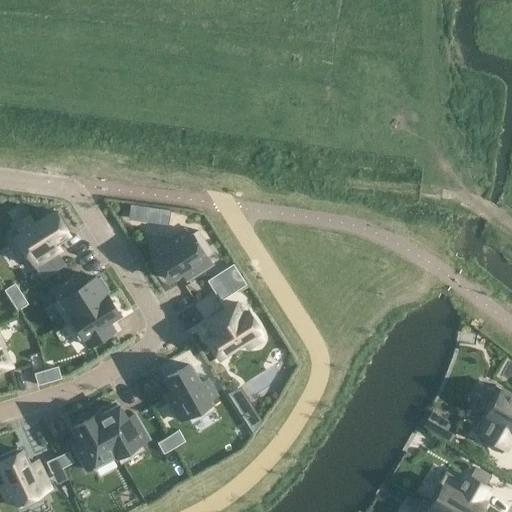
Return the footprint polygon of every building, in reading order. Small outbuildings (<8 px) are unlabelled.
[(130,205),(128,218),(168,223),(170,210),(130,205)] [(10,213),(0,219),(0,235),(15,258),(38,244),(33,236),(46,227),(44,225),(48,222),(37,206),(33,208),(32,206),(13,218),(10,213)] [(149,240),(131,252),(133,255),(132,260),(138,270),(143,271),(145,274),(158,265),(163,273),(187,258),(168,228),(164,231),(161,226),(147,235),(148,238),(149,240)] [(193,267),(183,274),(190,284),(199,277),(193,267)] [(56,268),(33,283),(69,339),(92,324),(86,315),(98,308),(84,287),(87,285),(78,271),(75,274),(73,271),(62,278),(56,268)] [(199,277),(190,284),(197,293),(206,286),(199,277)] [(210,295),(179,316),(186,327),(182,330),(195,348),(219,333),(223,339),(236,331),(232,324),(234,323),(222,304),(218,307),(210,295)] [(151,383),(142,388),(156,412),(187,394),(185,391),(190,388),(181,373),(176,376),(165,357),(143,370),(151,383)] [(35,358),(24,361),(28,372),(39,369),(35,358)] [(24,361),(13,365),(17,376),(28,372),(24,361)] [(485,413),(475,429),(505,447),(511,436),(511,395),(496,385),(481,410),(485,413)] [(52,436),(52,437),(65,460),(94,444),(95,446),(125,429),(112,405),(104,410),(93,391),(73,403),(74,406),(52,418),(57,427),(60,432),(52,436)] [(163,433),(152,437),(156,448),(167,444),(163,433)] [(152,437),(141,440),(145,451),(156,448),(152,437)] [(0,489),(28,476),(17,452),(8,456),(1,442),(0,442),(0,489)] [(54,454),(43,457),(46,468),(57,465),(54,454)] [(43,457),(32,461),(35,472),(46,468),(43,457)] [(445,471),(427,502),(443,511),(478,511),(485,500),(483,499),(489,488),(467,475),(463,482),(445,471)] [(423,500),(415,511),(443,511),(427,502),(423,500)]
